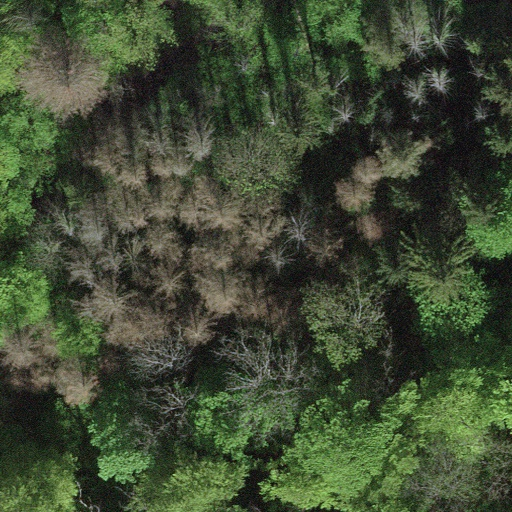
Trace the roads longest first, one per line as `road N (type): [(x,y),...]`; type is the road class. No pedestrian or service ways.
road 1 (track): [(0,280),(169,0)]
road 2 (track): [(104,113),(218,25),(321,0)]
